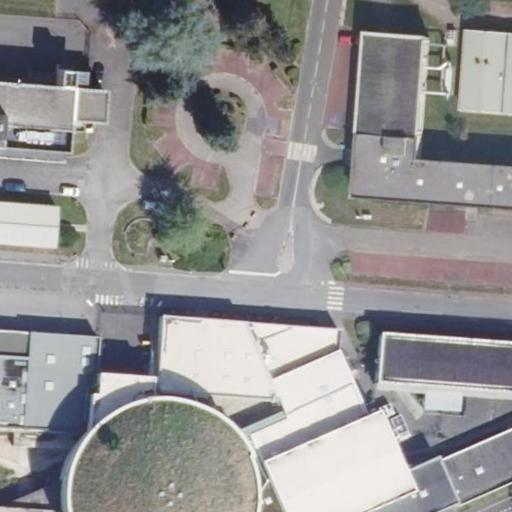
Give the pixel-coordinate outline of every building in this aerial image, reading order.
[(462,110),(511,113),(511,34),(467,31),(462,110)] [(358,159),(358,165),(355,199),(511,210),(511,167),(421,160),(430,38),(367,33),(358,154),(358,159)] [(0,145),(64,151),(65,129),(81,131),(82,119),(99,120),(102,89),(0,80),(0,145)] [(0,154),(63,159),(64,151),(0,145),(0,154)] [(0,241),(54,246),(57,207),(0,202),(0,241)] [(289,452),(360,421),(343,384),(331,354),(332,334),(154,319),(150,396),(269,404),(289,452)] [(0,425),(77,430),(87,431),(96,376),(99,339),(0,332),(0,425)] [(511,344),(376,334),(373,370),(372,392),(422,395),(461,398),(511,402),(511,344)] [(245,511),(245,486),(237,462),(226,440),(207,422),(187,410),(164,403),(141,404),(143,380),(96,376),(87,431),(77,430),(63,450),(54,472),(50,495),(51,511),(245,511)] [(460,415),(461,398),(422,395),(420,412),(460,415)] [(253,467),(271,511),(366,511),(405,495),(397,477),(370,417),(360,421),(289,452),(253,467)] [(452,511),(461,508),(511,485),(511,432),(511,433),(433,466),(451,509),(452,511)] [(366,511),(443,511),(451,509),(433,466),(431,461),(397,477),(405,495),(366,511)]
